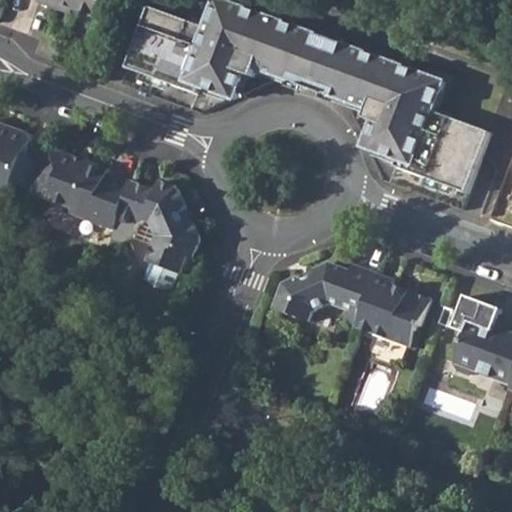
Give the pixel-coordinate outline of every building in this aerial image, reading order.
[(64,5),(101,19),(107,0),(40,0),(40,1),(62,10),(64,5)] [(152,9),(131,70),(201,96),(204,90),(234,100),(244,97),(281,79),(324,94),(349,104),(368,143),(371,151),(401,162),(399,168),(470,195),(493,133),(437,113),(448,83),(324,37),(222,0),(219,0),(208,29),(152,9)] [(0,192),(8,196),(14,192),(17,185),(35,192),(37,188),(47,161),(28,154),(33,141),(30,134),(0,122),(0,192)] [(73,214),(117,230),(134,184),(110,175),(111,171),(51,149),(47,161),(37,188),(53,195),(51,201),(75,210),(73,214)] [(154,224),(160,239),(151,264),(154,265),(148,281),(160,291),(176,291),(180,280),(176,278),(178,273),(182,275),(185,276),(193,252),(199,254),(204,242),(196,224),(190,222),(186,213),(188,207),(180,190),(162,184),(159,192),(134,184),(117,230),(113,241),(124,245),(134,240),(139,227),(149,223),(154,224)] [(34,195),(51,201),(53,195),(37,188),(35,192),(34,195)] [(351,326),(360,330),(360,329),(380,275),(355,266),(352,272),(331,265),(316,271),(313,278),(307,280),(301,278),(285,285),(276,311),(311,323),(315,313),(332,305),(351,311),(348,320),(351,326)] [(380,275),(360,329),(414,349),(421,327),(424,328),(434,301),(396,286),(397,282),(380,275)] [(511,385),(511,333),(504,331),(507,324),(499,321),(503,310),(467,297),(455,330),(468,334),(457,365),(460,371),(473,376),(478,373),(511,385)] [(447,308),(441,325),(450,328),(456,311),(447,308)] [(380,438),(399,445),(404,430),(385,423),(380,438)]
